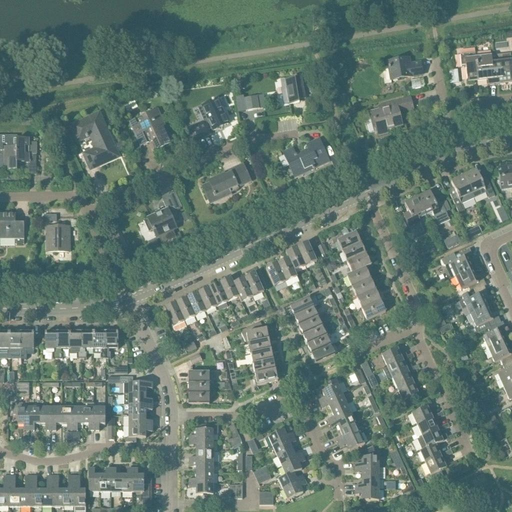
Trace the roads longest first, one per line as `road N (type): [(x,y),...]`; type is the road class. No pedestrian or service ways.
road 1 (tertiary): [(124,299),(364,193)]
road 2 (residential): [(337,497),(335,467),(321,456),(298,402),(244,418),(171,416)]
road 3 (residential): [(86,213),(241,144),(296,136)]
road 4 (residential): [(0,454),(61,463),(101,449),(171,449)]
road 5 (residential): [(419,327),(364,193)]
road 6 (residential): [(470,454),(419,327)]
road 7 (residential): [(171,416),(167,387),(124,299)]
road 8 (tertiary): [(0,309),(124,299)]
